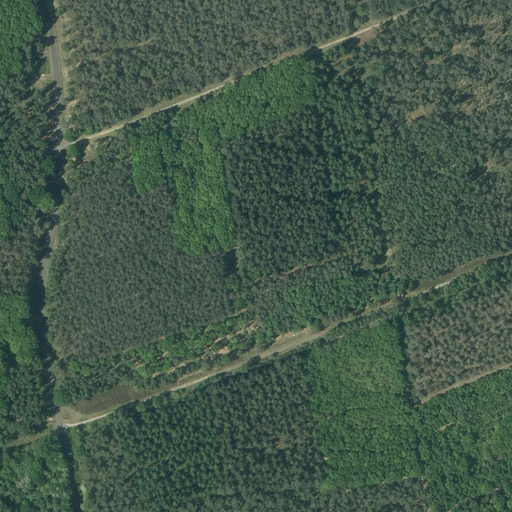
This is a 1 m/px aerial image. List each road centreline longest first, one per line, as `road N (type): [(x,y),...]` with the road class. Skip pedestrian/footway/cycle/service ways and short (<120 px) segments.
road 1 (track): [(511,257),(0,456)]
road 2 (track): [(48,0),(57,144),(40,308),(75,511)]
road 3 (track): [(442,0),(57,144)]
road 4 (track): [(428,511),(398,318)]
